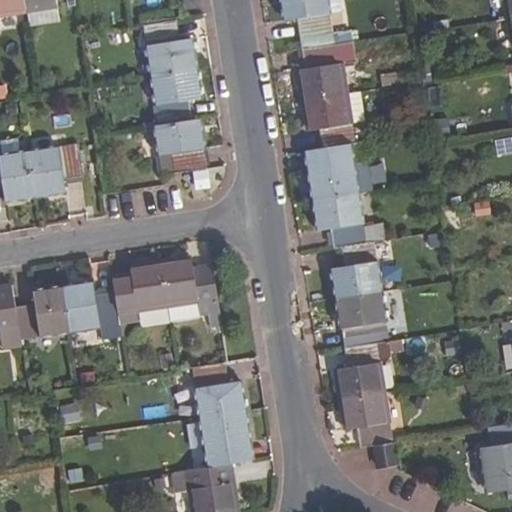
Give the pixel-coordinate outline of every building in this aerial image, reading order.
[(0,0),(0,14),(26,11),(24,0),(0,0)] [(24,0),(26,11),(56,5),(55,0),(24,0)] [(328,14),(326,0),(280,0),(284,21),(296,20),(301,49),(333,44),(328,14)] [(342,12),(340,0),(326,0),(328,14),(342,12)] [(178,41),(174,19),(142,24),(150,76),(194,68),(191,39),(178,41)] [(354,62),(352,42),(333,44),(301,49),(304,67),(297,69),(302,100),(346,93),(342,63),(354,62)] [(199,97),(194,68),(150,76),(157,125),(191,119),(188,99),(199,97)] [(354,143),(346,93),(302,100),(306,130),(317,129),(320,148),(350,143),(354,143)] [(205,166),(198,119),(191,119),(157,125),(153,125),(161,174),(205,166)] [(511,136),(492,139),(494,154),(511,150),(511,136)] [(81,176),(76,143),(26,151),(34,194),(62,190),(62,180),(81,176)] [(357,193),(350,143),(320,148),(305,150),(312,200),(357,193)] [(34,194),(26,151),(0,155),(0,190),(2,190),(5,199),(34,194)] [(209,173),(195,174),(196,189),(210,187),(209,173)] [(138,218),(171,204),(161,180),(128,195),(138,218)] [(363,225),(357,193),(312,200),(318,230),(328,229),(331,248),(340,247),(384,240),(381,223),(363,225)] [(386,251),(384,240),(340,247),(343,267),(331,269),(335,298),(381,291),(376,252),(386,251)] [(219,312),(211,266),(191,269),(189,260),(159,265),(166,309),(197,303),(198,314),(219,312)] [(166,309),(159,265),(130,270),(131,278),(112,282),(113,291),(119,324),(137,322),(136,313),(166,309)] [(119,324),(113,291),(94,294),(92,284),(61,288),(68,331),(99,327),(101,340),(121,337),(119,324)] [(68,331),(61,288),(32,293),(33,303),(13,307),(18,340),(68,331)] [(388,340),(381,291),(335,298),(341,327),(353,326),(355,345),(388,340)] [(13,307),(11,297),(0,298),(0,332),(7,332),(9,341),(18,340),(13,307)] [(391,358),(388,340),(355,345),(342,347),(345,367),(335,370),(340,399),(384,393),(379,360),(391,358)] [(226,382),(223,363),(192,368),(199,417),(244,410),(238,381),(226,382)] [(393,443),(384,393),(340,399),(345,430),(356,429),(359,449),(393,443)] [(65,406),(68,423),(87,420),(84,402),(65,406)] [(247,441),(244,410),(199,417),(206,458),(207,467),(229,464),(239,462),(236,443),(247,441)] [(511,424),(485,429),(487,447),(479,448),(485,493),(511,488),(511,424)] [(396,466),(393,447),(374,450),(377,469),(396,466)] [(207,467),(206,458),(191,460),(192,470),(207,467)] [(235,511),(237,511),(229,464),(207,467),(192,470),(170,473),(174,494),(188,492),(191,511),(235,511)]
